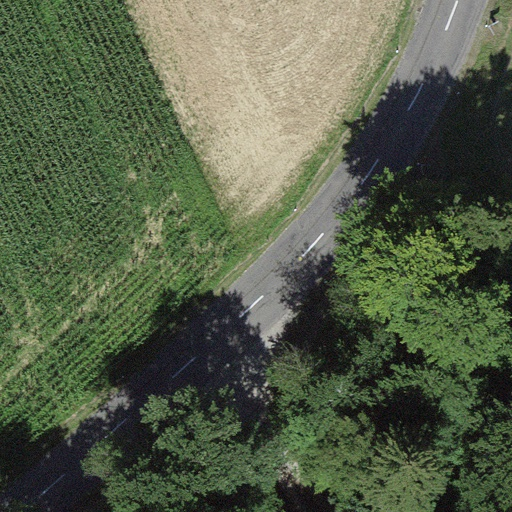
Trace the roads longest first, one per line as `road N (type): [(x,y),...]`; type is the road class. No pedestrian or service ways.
road 1 (tertiary): [(459,0),(382,162),(217,346),(27,511)]
road 2 (track): [(217,346),(326,511)]
